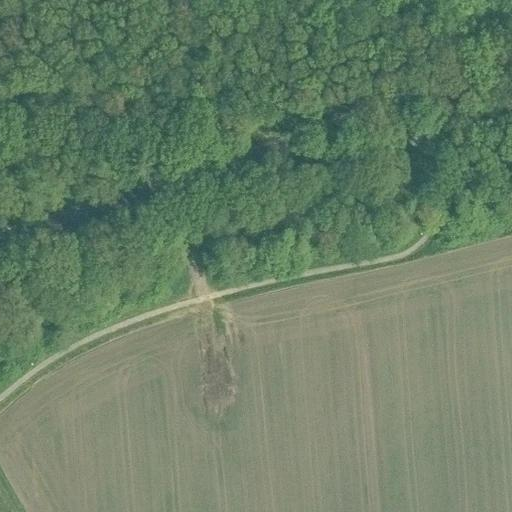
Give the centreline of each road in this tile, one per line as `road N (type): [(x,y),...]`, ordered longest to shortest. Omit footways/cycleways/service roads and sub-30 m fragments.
road 1 (tertiary): [(0,253),(511,58)]
road 2 (track): [(208,322),(175,187)]
